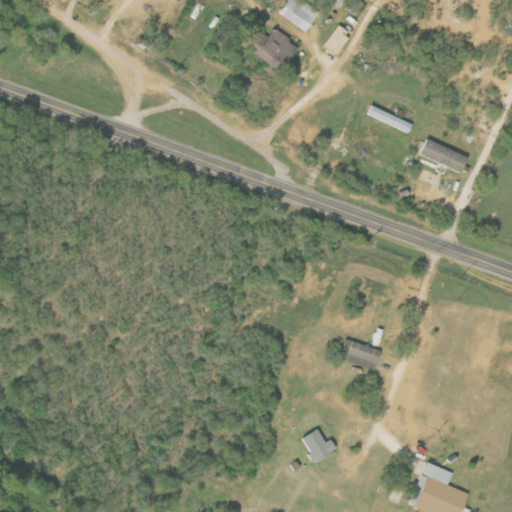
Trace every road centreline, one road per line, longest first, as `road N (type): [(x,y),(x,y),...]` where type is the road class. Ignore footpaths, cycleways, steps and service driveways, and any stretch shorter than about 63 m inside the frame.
road 1 (tertiary): [(0,86),(511,272)]
road 2 (residential): [(284,189),(278,165),(46,6)]
